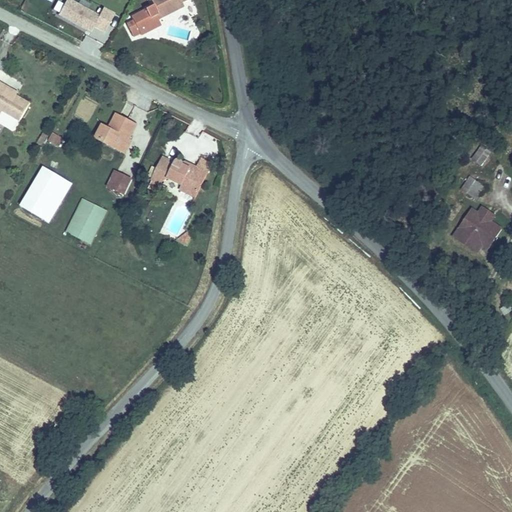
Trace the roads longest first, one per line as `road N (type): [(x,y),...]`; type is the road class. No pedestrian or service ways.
road 1 (tertiary): [(253,134),(214,298),(32,511)]
road 2 (tertiary): [(511,405),(376,250),(253,134)]
road 3 (tertiary): [(0,11),(253,134)]
road 4 (tertiary): [(253,134),(224,0)]
